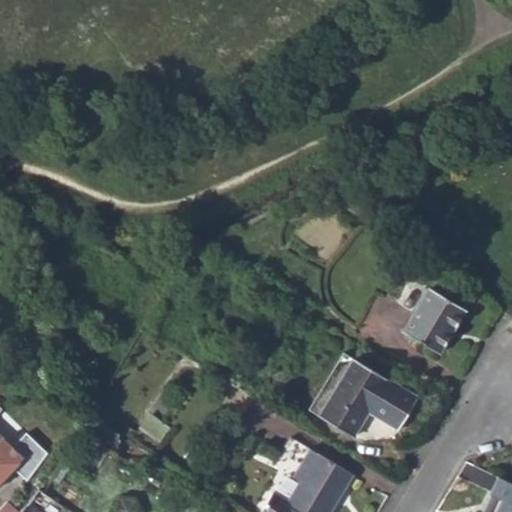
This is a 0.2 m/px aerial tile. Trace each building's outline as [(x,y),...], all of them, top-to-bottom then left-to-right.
[(411,275),(399,299),(414,307),(427,283),(411,275)] [(404,331),(441,353),(467,310),(430,288),(404,331)] [(311,410),(321,415),(355,359),(346,354),(311,410)] [(419,397),(355,359),(321,415),(355,436),(370,412),(399,429),(419,397)] [(144,432),(159,442),(170,429),(154,417),(144,432)] [(82,452),(103,464),(119,437),(98,424),(82,452)] [(0,484),(25,458),(0,434),(0,484)] [(330,511),(354,475),(292,437),(278,460),(305,476),(288,502),(272,493),(259,511),(330,511)] [(511,511),(511,483),(503,479),(500,478),(493,493),(498,497),(490,511),(511,511)] [(18,511),(9,503),(0,511),(18,511)]
